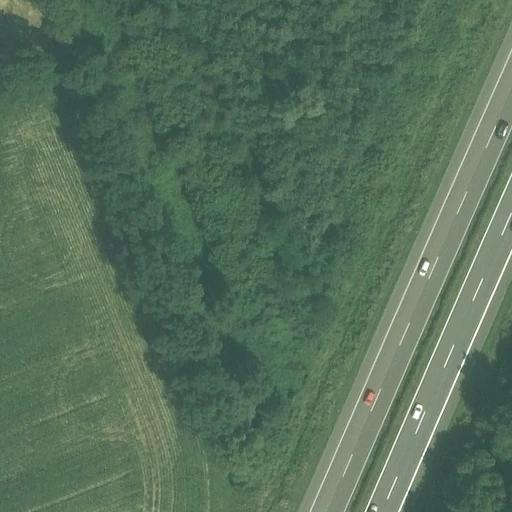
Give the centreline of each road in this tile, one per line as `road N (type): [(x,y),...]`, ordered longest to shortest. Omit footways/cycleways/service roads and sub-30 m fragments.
road 1 (motorway): [(511,61),(316,511)]
road 2 (motorway): [(391,511),(511,233)]
